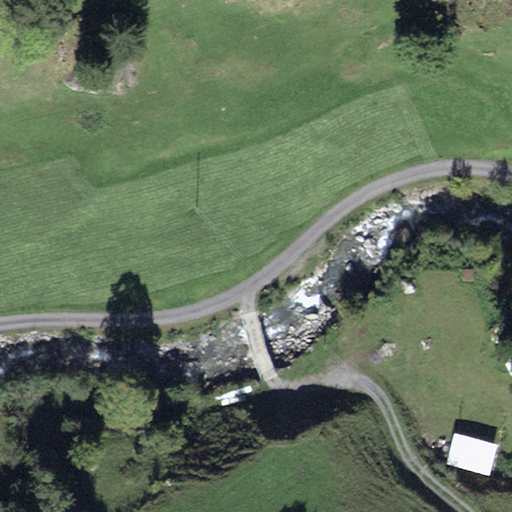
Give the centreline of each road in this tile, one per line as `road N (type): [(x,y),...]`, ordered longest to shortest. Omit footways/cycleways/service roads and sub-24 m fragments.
road 1 (unclassified): [(0,325),(186,314),(241,293),(343,206),(383,184),(456,167),(511,174)]
road 2 (track): [(241,293),(277,387),(370,387),(415,468),(463,511)]
